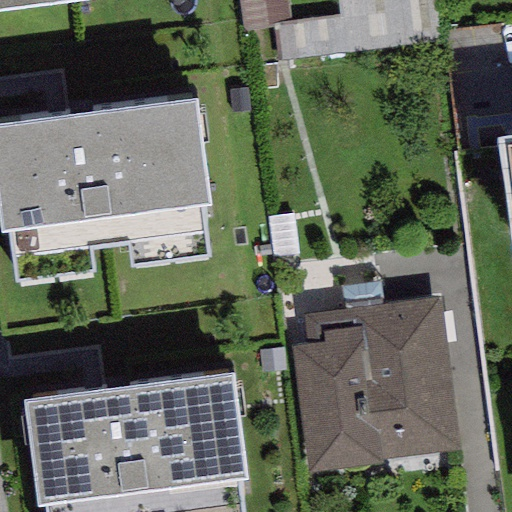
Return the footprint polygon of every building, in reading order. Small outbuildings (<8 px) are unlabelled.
[(250,0),(252,23),(299,19),(297,0),(250,0)] [(350,0),(351,15),(290,18),(291,51),(375,47),(374,26),(411,24),(410,0),(350,0)] [(210,99),(10,127),(27,247),(227,219),(210,99)] [(448,302),(300,323),(322,472),(470,450),(448,302)] [(247,377),(40,400),(52,511),(67,511),(260,490),(247,377)]
